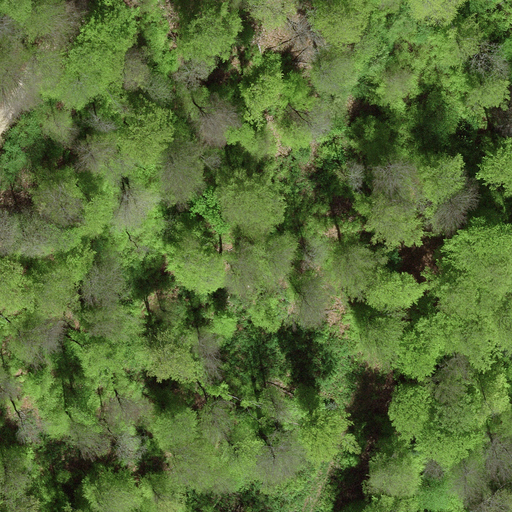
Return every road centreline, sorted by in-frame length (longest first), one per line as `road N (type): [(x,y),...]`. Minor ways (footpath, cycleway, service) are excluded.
road 1 (track): [(308,511),(420,225)]
road 2 (track): [(80,0),(0,130)]
